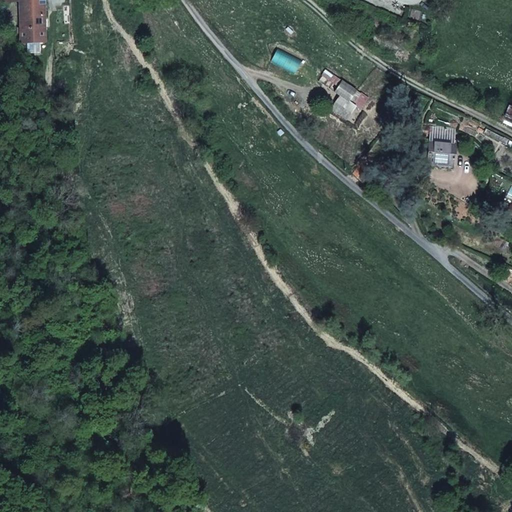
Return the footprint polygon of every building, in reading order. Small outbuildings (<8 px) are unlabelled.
[(19,0),(20,1),(20,43),(45,43),(43,0),(19,0)] [(360,93),(342,81),(334,92),(353,105),(360,93)] [(368,98),(360,93),(353,105),(360,110),(368,98)] [(431,127),(429,142),(454,144),(455,130),(431,127)] [(483,133),(507,145),(510,140),(486,129),(483,133)] [(427,163),(453,165),(455,144),(454,144),(429,142),(427,163)] [(362,163),(353,174),(361,182),(369,169),(362,163)]
